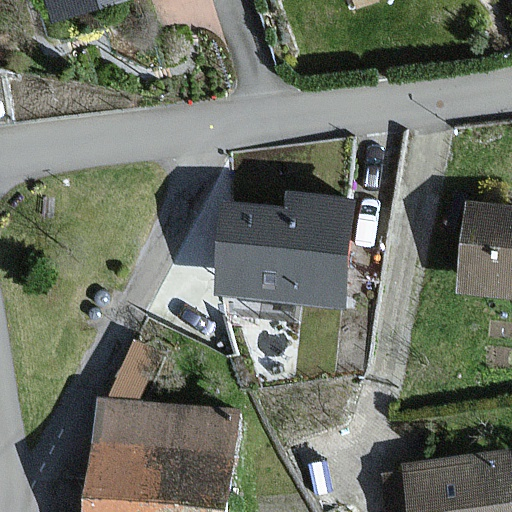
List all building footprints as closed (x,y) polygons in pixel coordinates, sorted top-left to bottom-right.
[(51,0),(57,16),(106,0),(51,0)] [(291,216),(223,210),(217,284),(339,294),(346,204),(292,200),(291,216)] [(511,210),(473,207),(465,288),(511,293),(511,210)] [(221,511),(229,417),(105,406),(96,511),(221,511)] [(511,511),(511,473),(510,460),(404,474),(409,511),(511,511)]
